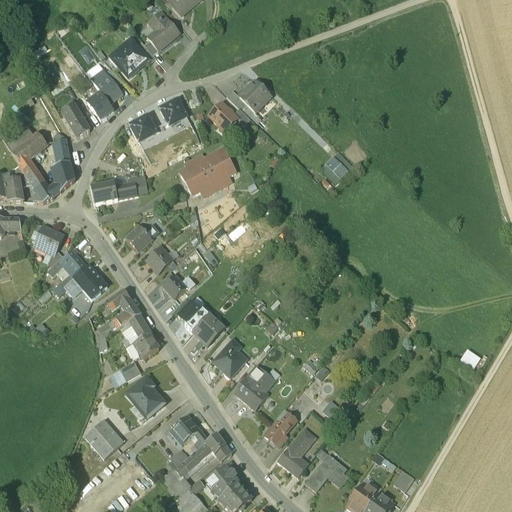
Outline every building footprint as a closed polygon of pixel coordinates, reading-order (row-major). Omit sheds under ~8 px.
[(164,0),(155,0),(168,14),(173,10),(164,0)] [(164,0),(173,10),(181,20),(204,1),(203,0),(164,0)] [(157,9),(148,14),(151,18),(159,13),(157,9)] [(179,37),(161,16),(149,26),(159,36),(149,45),(158,55),(179,37)] [(81,55),(84,39),(74,37),(71,53),(81,55)] [(144,57),(131,43),(110,61),(118,71),(128,82),(149,64),(144,57)] [(158,55),(149,45),(144,49),(148,53),(153,59),(158,55)] [(153,59),(148,53),(144,57),(149,64),(151,67),(156,62),(153,59)] [(118,71),(110,61),(104,66),(110,73),(113,75),(118,71)] [(110,73),(106,76),(116,90),(123,85),(113,75),(110,73)] [(106,76),(104,74),(91,83),(101,96),(109,107),(122,98),(116,90),(106,76)] [(240,101),(246,108),(256,117),(271,101),(255,86),(240,101)] [(233,93),(226,100),(241,114),(246,108),(240,101),(233,93)] [(109,107),(101,96),(88,106),(100,123),(113,113),(109,107)] [(201,105),(198,96),(192,98),(195,107),(196,108),(197,109),(199,109),(200,108),(201,106),(201,105)] [(87,118),(77,103),(72,106),(74,110),(75,110),(82,121),(87,118)] [(170,130),(187,121),(177,104),(160,113),(167,126),(170,130)] [(233,118),(222,107),(209,121),(219,130),(220,128),(226,133),(227,132),(228,133),(231,129),(231,128),(237,122),(233,118)] [(246,108),(241,114),(250,123),(251,121),(258,127),(262,123),(256,117),(246,108)] [(82,121),(75,110),(74,110),(62,117),(77,142),(89,134),(82,121)] [(239,112),(233,118),(237,122),(244,129),(250,123),(239,112)] [(139,147),(157,138),(154,133),(147,120),(130,130),(139,147)] [(167,142),(190,128),(187,121),(170,130),(167,126),(160,130),(167,142)] [(12,157),(34,139),(23,125),(2,141),(12,157)] [(167,142),(160,130),(154,133),(157,138),(139,147),(143,153),(146,153),(167,142)] [(47,147),(38,136),(34,139),(12,157),(20,168),(27,163),(28,163),(47,147)] [(65,141),(54,145),(59,168),(70,165),(65,141)] [(202,159),(185,168),(187,171),(179,176),(192,200),(200,196),(202,200),(230,184),(229,180),(236,176),(223,152),(204,162),(202,159)] [(337,152),(323,168),(339,183),(353,167),(337,152)] [(44,186),(27,163),(20,168),(19,169),(30,186),(31,187),(34,192),(44,186)] [(59,168),(52,170),(57,186),(49,191),(54,199),(60,195),(74,183),(70,165),(59,168)] [(21,190),(31,187),(30,186),(19,169),(13,174),(18,182),(19,181),(21,190)] [(10,178),(3,179),(6,200),(7,204),(23,205),(21,190),(19,181),(18,182),(11,183),(10,178)] [(145,179),(134,181),(138,198),(148,196),(145,179)] [(114,185),(90,190),(94,208),(138,199),(138,198),(134,181),(134,182),(128,183),(128,187),(115,189),(114,185)] [(48,191),(44,186),(34,192),(43,205),(43,206),(53,201),(53,200),(54,199),(49,191),(48,191)] [(19,221),(2,220),(2,232),(15,232),(15,234),(18,234),(22,234),(19,221)] [(64,237),(43,228),(34,249),(52,257),(54,258),(57,253),(64,237)] [(153,229),(145,236),(151,243),(159,236),(153,229)] [(145,236),(139,230),(127,242),(138,255),(151,243),(145,236)] [(26,251),(24,242),(20,243),(17,243),(20,253),(26,251)] [(74,251),(65,260),(69,264),(64,269),(71,276),(74,280),(86,270),(74,257),(77,255),(74,251)] [(173,265),(161,251),(148,263),(153,269),(152,270),(159,277),(173,265)] [(57,253),(54,258),(52,257),(49,263),(54,268),(63,259),(57,253)] [(54,268),(48,274),(53,279),(64,269),(69,264),(65,260),(64,258),(54,268)] [(86,270),(74,280),(73,281),(83,292),(92,303),(107,289),(88,268),(86,270)] [(71,276),(60,286),(64,290),(73,281),(74,280),(71,276)] [(175,280),(163,290),(175,303),(186,293),(175,280)] [(74,301),(83,292),(73,281),(64,290),(74,301)] [(124,292),(105,305),(112,314),(121,308),(121,307),(130,301),(124,292)] [(130,301),(121,307),(121,308),(126,314),(115,321),(116,321),(121,330),(140,317),(141,317),(130,301)] [(74,302),(67,309),(79,322),(82,320),(86,316),(74,302)] [(178,320),(186,328),(198,314),(191,307),(178,320)] [(69,316),(66,312),(55,319),(57,324),(55,325),(61,333),(76,324),(70,316),(69,316)] [(186,328),(185,329),(192,336),(208,318),(201,312),(198,314),(186,328)] [(151,336),(140,317),(121,330),(120,330),(123,335),(132,330),(139,343),(149,337),(151,336)] [(217,326),(208,318),(192,336),(207,350),(224,333),(223,332),(221,334),(215,328),(217,326)] [(121,330),(116,321),(109,326),(111,329),(115,333),(120,330),(121,330)] [(272,327),(266,334),(272,340),(278,332),(272,327)] [(111,329),(101,336),(103,341),(104,340),(115,333),(111,329)] [(139,343),(132,330),(123,335),(128,342),(132,347),(133,346),(139,343)] [(101,336),(98,331),(94,333),(97,344),(103,341),(101,336)] [(149,337),(139,343),(133,346),(134,346),(135,348),(140,356),(144,362),(159,352),(149,337)] [(103,341),(97,344),(100,354),(107,351),(104,340),(103,341)] [(233,344),(213,365),(220,371),(220,370),(225,374),(224,376),(230,382),(245,366),(234,356),(239,350),(233,344)] [(132,347),(126,350),(132,361),(140,356),(135,348),(134,346),(133,346),(132,347)] [(457,366),(474,374),(480,361),(464,353),(457,366)] [(141,375),(134,363),(119,372),(120,373),(126,384),(141,375)] [(303,371),(313,380),(319,372),(309,364),(303,371)] [(256,369),(233,398),(255,416),(269,399),(267,397),(276,386),(256,369)] [(115,390),(126,384),(120,373),(109,379),(115,390)] [(146,379),(126,397),(134,406),(136,404),(143,413),(142,413),(147,419),(146,421),(165,406),(157,396),(159,395),(146,379)] [(366,400),(360,407),(364,411),(370,403),(366,400)] [(279,428),(268,441),(268,442),(269,441),(277,447),(296,425),(288,418),(279,428)] [(187,419),(178,427),(176,425),(171,429),(173,431),(172,432),(184,447),(194,438),(198,443),(195,445),(199,451),(205,445),(208,443),(200,433),(199,434),(193,426),(187,419)] [(104,424),(85,440),(104,463),(123,446),(104,424)] [(275,425),(263,438),(268,441),(279,428),(275,425)] [(304,433),(289,452),(288,452),(278,465),(293,477),(301,468),(304,464),(300,461),(316,442),(304,433)] [(208,443),(205,445),(212,454),(221,465),(231,456),(216,436),(208,443)] [(182,465),(182,466),(188,474),(212,454),(205,445),(199,451),(187,461),(182,465)] [(175,457),(182,465),(187,461),(181,453),(175,457)] [(182,465),(175,457),(170,462),(176,470),(182,466),(182,465)] [(346,473),(329,459),(306,488),(316,496),(328,481),(340,491),(348,482),(342,478),(346,473)] [(188,474),(182,466),(176,470),(174,472),(181,480),(188,474)] [(301,468),(293,477),(298,481),(306,472),(301,468)] [(224,470),(206,485),(220,501),(238,486),(234,481),(236,479),(236,478),(233,475),(232,475),(230,476),(224,470)] [(181,480),(174,472),(163,481),(179,500),(189,491),(190,490),(181,480)] [(403,474),(393,488),(404,496),(414,482),(403,474)] [(190,490),(195,496),(204,488),(199,483),(190,490)] [(367,483),(364,487),(378,497),(381,492),(367,483)] [(220,501),(219,502),(224,508),(226,507),(230,511),(234,511),(235,511),(242,511),(245,510),(245,508),(251,502),(247,496),(245,496),(242,493),(242,491),(238,486),(220,501)] [(364,487),(359,494),(358,493),(354,499),(355,500),(347,511),(367,511),(378,497),(364,487)] [(193,495),(189,491),(179,500),(183,505),(193,496),(193,495)] [(183,505),(175,511),(198,511),(204,508),(193,496),(183,505)] [(378,497),(367,511),(389,511),(393,508),(378,497)]
